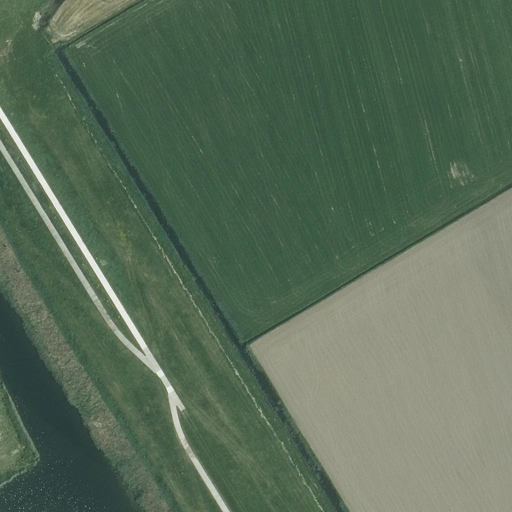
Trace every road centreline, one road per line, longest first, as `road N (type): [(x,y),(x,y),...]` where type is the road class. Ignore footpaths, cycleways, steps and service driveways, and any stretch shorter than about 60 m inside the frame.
road 1 (track): [(0,145),(119,336),(162,377)]
road 2 (track): [(170,391),(243,511)]
